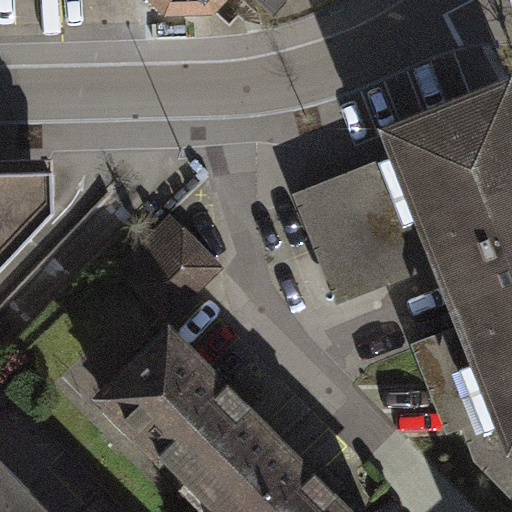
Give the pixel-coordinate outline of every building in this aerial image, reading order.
[(220,0),(267,0),(275,7),(281,0),(156,0),(167,10),(213,8),(220,0)] [(413,349),(447,438),(463,431),(475,462),(511,499),(511,85),(387,135),(395,155),(293,195),(338,306),(439,266),(462,325),(412,345),(413,349)] [(0,232),(35,231),(53,213),(52,198),(54,196),(54,173),(0,174),(0,232)] [(168,311),(212,268),(172,227),(128,270),(168,311)] [(238,397),(168,327),(95,401),(204,511),(214,511),(284,442),(238,397)] [(355,511),(328,485),(284,442),(214,511),(355,511)] [(0,511),(60,511),(0,449),(0,511)]
